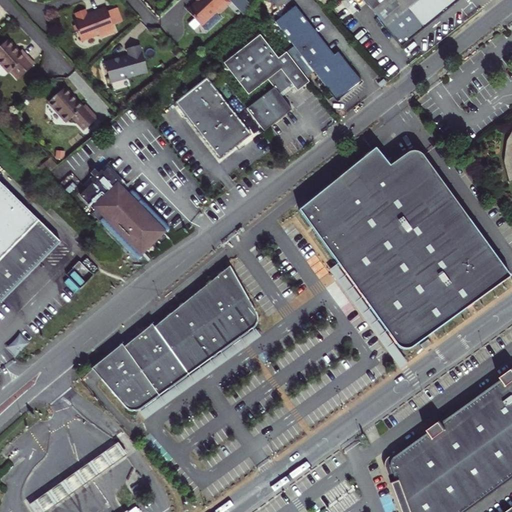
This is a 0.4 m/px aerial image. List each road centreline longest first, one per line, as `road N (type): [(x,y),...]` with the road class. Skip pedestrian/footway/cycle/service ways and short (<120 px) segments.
road 1 (unclassified): [(511,2),(158,280)]
road 2 (tertiary): [(511,298),(215,511)]
road 3 (tertiary): [(241,511),(511,315)]
road 4 (unclassified): [(0,422),(158,280)]
road 5 (unclassified): [(158,280),(0,400)]
